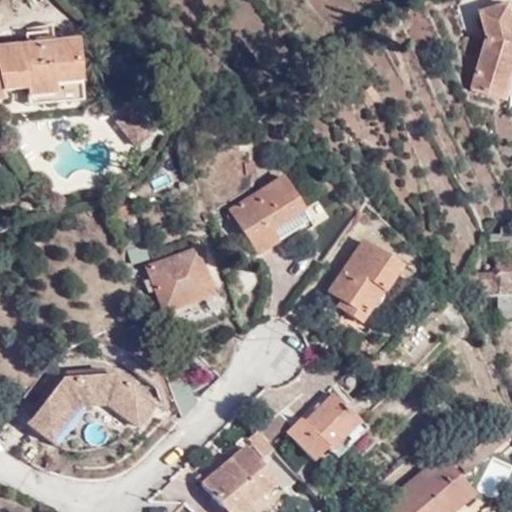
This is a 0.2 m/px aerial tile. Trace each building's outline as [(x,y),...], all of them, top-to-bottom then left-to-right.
[(511,86),(511,25),(507,11),(480,18),(488,45),(482,64),(462,59),(455,88),(473,92),(471,98),(505,108),(511,86)] [(3,94),(0,84),(0,83),(29,81),(29,92),(30,97),(58,94),(57,84),(84,82),(81,44),(54,46),(53,32),(25,35),(26,48),(0,50),(0,100),(5,99),(3,94)] [(29,92),(29,81),(0,83),(0,84),(3,94),(29,92)] [(30,107),(86,102),(84,82),(57,84),(58,94),(30,97),(30,107)] [(119,123),(131,139),(131,141),(147,132),(146,130),(132,113),(119,123)] [(131,141),(137,148),(151,137),(147,132),(131,141)] [(272,174),(221,210),(250,254),(269,241),(262,231),(294,207),(272,174)] [(511,225),(497,226),(497,234),(489,234),(489,241),(511,241),(511,225)] [(396,266),(358,242),(325,293),(343,305),(341,313),(359,326),(396,266)] [(146,266),(162,311),(184,303),(181,296),(207,286),(194,248),(146,266)] [(477,273),(477,297),(511,297),(511,258),(494,258),(493,273),(477,273)] [(181,296),(184,303),(210,294),(207,286),(181,296)] [(396,373),(370,360),(361,370),(393,381),(396,373)] [(154,403),(114,373),(62,376),(26,423),(49,441),(75,406),(104,404),(134,428),(154,403)] [(170,381),(180,421),(195,404),(188,376),(170,381)] [(284,432),(310,460),(325,447),(327,449),(356,421),(330,395),(301,422),(298,419),(284,432)] [(256,431),(266,442),(286,425),(277,413),(256,431)] [(460,486),(508,445),(502,430),(453,475),(443,464),(385,508),(387,511),(460,511),(472,503),(460,486)] [(253,433),(257,437),(267,449),(269,451),(271,449),(255,431),(253,433)] [(247,437),(263,457),(269,451),(267,449),(257,437),(253,433),(247,437)] [(247,505),(275,482),(244,446),(200,483),(224,511),(249,511),(252,510),(247,505)]
